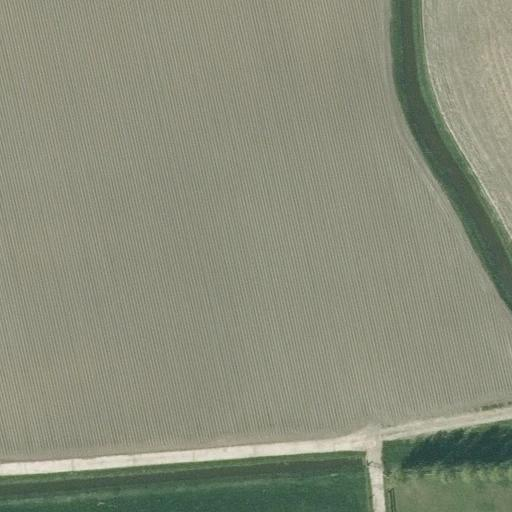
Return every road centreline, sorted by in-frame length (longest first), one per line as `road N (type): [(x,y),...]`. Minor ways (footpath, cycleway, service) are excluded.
road 1 (track): [(0,478),(373,447),(378,511)]
road 2 (track): [(373,447),(406,419),(447,406),(511,404)]
